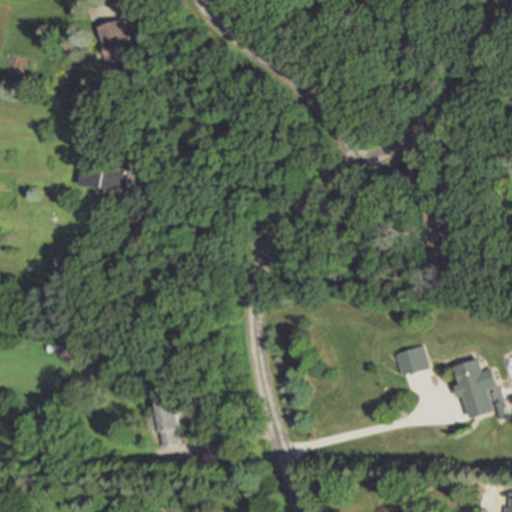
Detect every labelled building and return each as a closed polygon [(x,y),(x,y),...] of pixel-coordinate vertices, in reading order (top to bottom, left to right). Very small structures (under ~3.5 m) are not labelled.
[(127,18),(135,49),(133,79),(107,75),(109,50),(101,26),(127,18)] [(83,184),(86,161),(133,168),(134,157),(156,160),(150,208),(129,205),(130,190),(83,184)] [(431,369),(413,374),(412,372),(405,375),(398,353),(424,345),(431,369)] [(455,370),(479,362),(483,374),(493,371),(499,390),(490,393),(496,414),(472,421),(465,399),(461,400),(457,389),(461,387),(455,370)] [(116,394),(109,395),(108,388),(114,387),(116,394)] [(157,391),(172,388),(181,433),(177,434),(180,446),(165,449),(156,407),(160,407),(157,391)]
